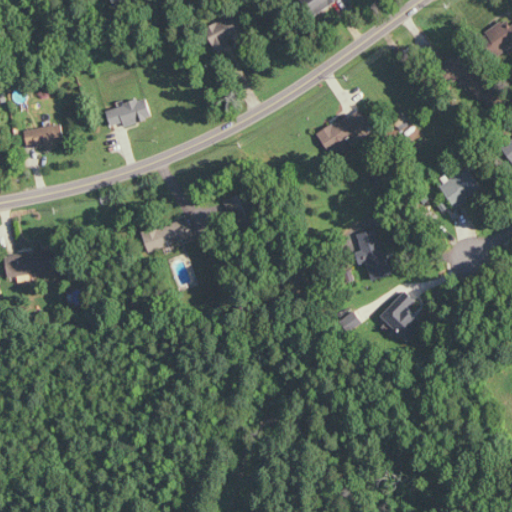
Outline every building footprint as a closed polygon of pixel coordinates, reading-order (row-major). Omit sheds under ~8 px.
[(303,0),(316,17),(339,0),(303,0)] [(244,35),(239,17),(210,25),(215,44),(244,35)] [(511,46),(511,24),(506,28),(503,22),(487,32),(500,54),(511,46)] [(457,85),(477,53),(463,44),(443,76),(457,85)] [(126,125),(154,119),(150,99),(109,107),(113,125),(126,123),(126,125)] [(321,133),(327,144),(334,140),(336,144),(370,124),(361,109),(321,133)] [(30,148),(66,144),(65,125),(28,129),(30,148)] [(443,185),(457,208),(485,190),(471,168),(443,185)] [(231,196),(238,230),(258,226),(252,192),(231,196)] [(144,231),(151,252),(196,237),(189,216),(144,231)] [(360,234),(366,254),(369,253),(371,262),(377,260),(379,267),(375,268),(376,271),(386,268),(385,264),(390,262),(388,253),(385,254),(378,229),(360,234)] [(408,341),(425,322),(409,308),(417,299),(407,290),(385,315),(392,321),(389,324),(408,341)]
